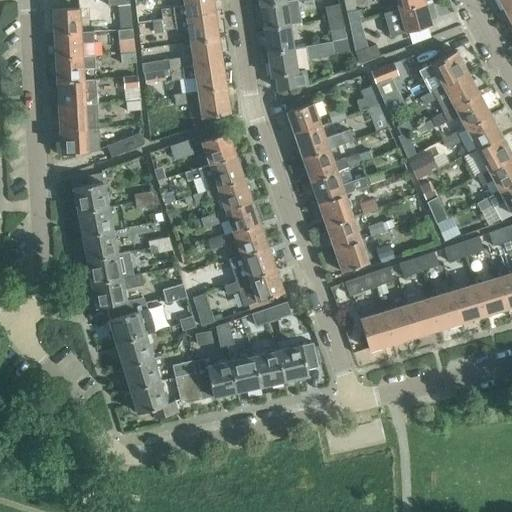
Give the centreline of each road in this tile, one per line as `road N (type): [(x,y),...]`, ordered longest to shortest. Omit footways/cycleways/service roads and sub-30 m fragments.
road 1 (residential): [(238,0),(255,110),(355,404)]
road 2 (residential): [(14,329),(120,453),(355,404)]
road 3 (residential): [(14,329),(42,285),(29,0)]
road 4 (residential): [(355,404),(511,369)]
